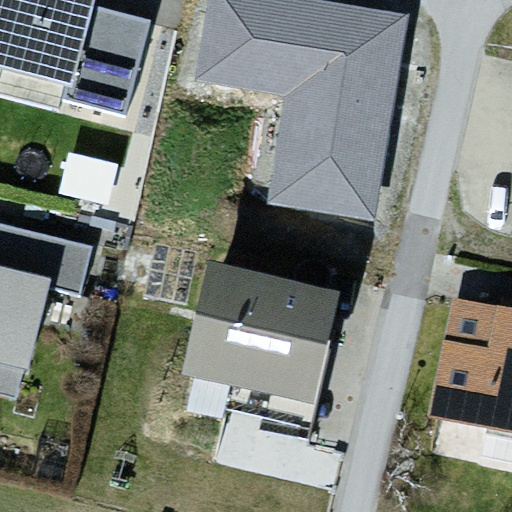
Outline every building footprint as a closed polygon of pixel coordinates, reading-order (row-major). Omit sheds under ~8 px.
[(157,15),(96,0),(0,0),(0,69),(92,92),(99,65),(141,76),(157,15)] [(414,38),(227,1),(211,86),(296,102),(281,186),(378,204),(414,38)] [(117,167),(66,157),(58,197),(108,208),(117,167)] [(0,259),(0,377),(43,386),(52,340),(78,345),(97,252),(5,234),(0,259)] [(354,301),(221,267),(195,366),(329,400),(354,301)] [(511,305),(449,293),(425,413),(511,430),(511,305)]
